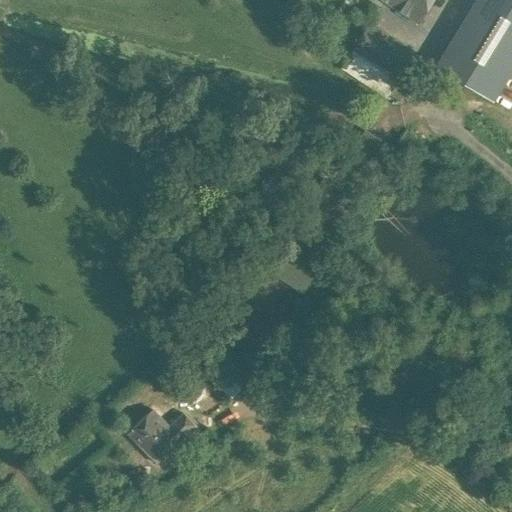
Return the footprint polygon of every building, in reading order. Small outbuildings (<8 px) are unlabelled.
[(384,0),(421,24),(435,0),(384,0)] [(511,4),(507,2),(504,0),(469,0),(451,30),(473,43),(505,63),(495,78),(511,88),(511,4)] [(369,25),(343,69),(388,96),(415,54),(369,25)] [(473,43),(452,75),(484,95),(495,78),(505,63),(473,43)] [(462,56),(462,54),(462,51),(460,49),(458,48),(455,47),(453,48),(451,49),(449,51),(449,54),(449,56),(451,58),(453,60),(456,60),(458,60),(460,58),(462,56)] [(440,65),(439,68),(440,70),(441,73),(443,74),(446,74),(448,74),(451,73),(452,71),(453,68),(452,65),(451,63),(448,62),(446,61),(443,62),(441,63),(440,65)] [(229,356),(209,374),(232,398),(252,380),(229,356)] [(154,410),(130,433),(144,448),(168,424),(154,410)] [(198,426),(184,413),(170,426),(184,440),(198,426)] [(168,424),(144,448),(160,464),(184,440),(170,426),(168,424)]
